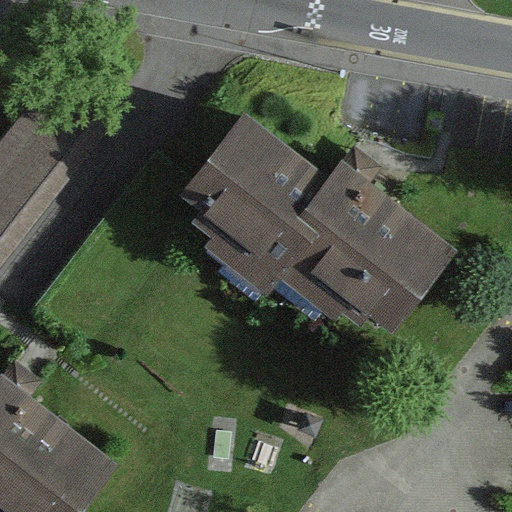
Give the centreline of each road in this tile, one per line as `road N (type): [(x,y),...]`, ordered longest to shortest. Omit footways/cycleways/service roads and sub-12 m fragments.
road 1 (residential): [(254,0),(511,51)]
road 2 (residential): [(345,511),(365,486),(437,459),(511,345)]
